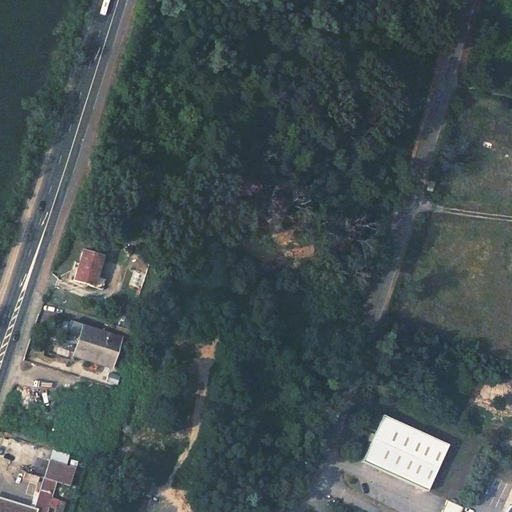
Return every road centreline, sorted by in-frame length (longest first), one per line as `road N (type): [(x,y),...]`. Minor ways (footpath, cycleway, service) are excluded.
road 1 (unclassified): [(445,77),(370,329),(292,511)]
road 2 (primary): [(0,358),(115,0)]
